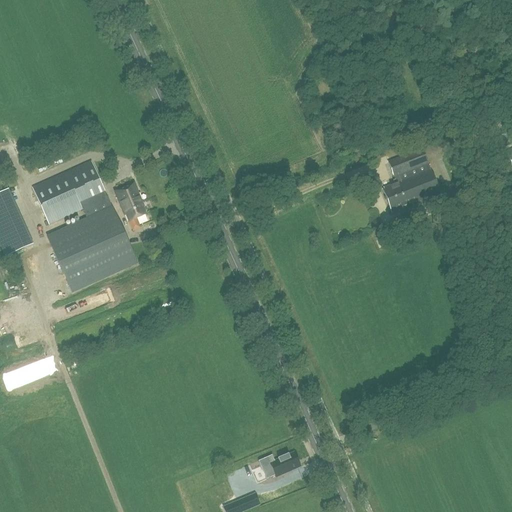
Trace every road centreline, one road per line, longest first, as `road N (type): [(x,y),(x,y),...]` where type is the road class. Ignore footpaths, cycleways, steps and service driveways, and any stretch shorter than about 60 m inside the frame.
road 1 (secondary): [(346,511),(113,0)]
road 2 (track): [(66,378),(119,511)]
